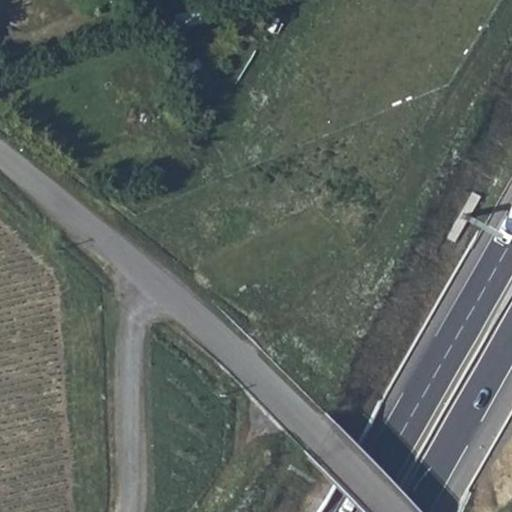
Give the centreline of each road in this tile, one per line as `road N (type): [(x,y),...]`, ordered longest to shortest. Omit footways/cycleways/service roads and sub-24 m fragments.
road 1 (unclassified): [(0,155),(202,324),(387,511)]
road 2 (trunk): [(511,240),(356,511)]
road 3 (trunk): [(413,511),(511,337)]
